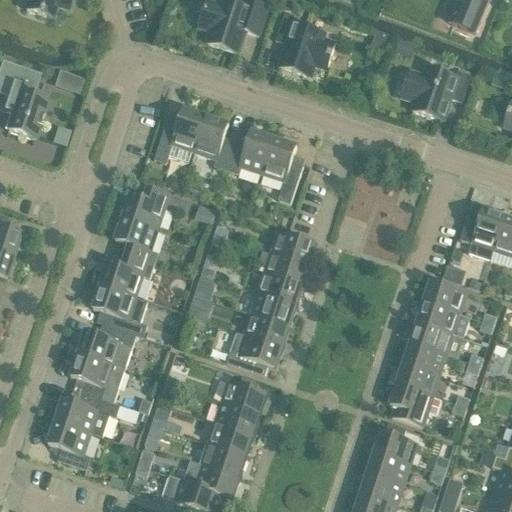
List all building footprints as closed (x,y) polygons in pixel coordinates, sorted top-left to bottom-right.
[(55,9),(67,13),(71,0),(27,0),(30,1),(25,13),(51,22),(55,9)] [(475,37),(490,0),(461,0),(451,27),(475,37)] [(211,35),(208,47),(238,57),(245,35),(257,38),(265,11),(253,7),(251,13),(222,4),(220,9),(207,5),(199,31),(211,35)] [(327,73),(335,47),(322,43),(324,38),(295,28),(297,22),(284,18),(276,45),(287,49),(280,71),(310,81),(314,68),(327,73)] [(0,67),(0,66),(0,90),(8,93),(3,109),(14,112),(7,134),(34,143),(46,105),(30,100),(37,79),(0,67)] [(456,81),(427,71),(424,80),(410,76),(402,101),(415,105),(413,114),(443,124),(450,102),(462,106),(471,79),(458,75),(456,81)] [(168,122),(154,163),(167,167),(169,159),(188,165),(191,156),(194,157),(206,121),(183,113),(179,126),(168,122)] [(206,121),(194,157),(216,164),(214,170),(226,174),(236,145),(225,141),(229,128),(206,121)] [(57,130),(52,145),(65,150),(70,134),(57,130)] [(236,145),(226,174),(238,178),(240,172),(262,179),(274,143),(251,136),(247,148),(236,145)] [(274,143),(262,179),(284,186),(278,204),(290,208),(304,167),(293,163),(297,151),(274,143)] [(167,190),(179,195),(183,183),(171,179),(167,190)] [(188,206),(147,192),(143,203),(130,199),(123,222),(158,234),(166,212),(183,218),(188,206)] [(204,211),(201,220),(213,224),(216,215),(204,211)] [(494,255),(506,219),(494,215),(493,216),(482,213),(480,221),(468,218),(460,243),(471,247),(468,258),(490,265),(493,255),(494,255)] [(0,256),(12,260),(20,238),(7,233),(11,222),(0,218),(0,256)] [(511,221),(506,219),(494,255),(511,260),(511,221)] [(154,270),(158,258),(151,255),(158,234),(123,222),(115,245),(128,249),(124,260),(154,270)] [(217,230),(214,238),(226,242),(228,234),(217,230)] [(307,269),(309,262),(312,262),(316,248),(279,236),(271,257),(307,269)] [(214,238),(211,247),(223,250),(226,242),(214,238)] [(0,281),(5,283),(12,260),(0,256),(0,281)] [(303,290),(307,277),(305,276),(307,269),(271,257),(265,277),(303,290)] [(150,282),(154,270),(124,260),(121,271),(108,267),(100,290),(136,302),(136,301),(143,280),(150,282)] [(203,272),(201,279),(213,283),(215,276),(203,272)] [(293,310),(296,303),(298,303),(303,290),(265,277),(258,298),(293,310)] [(201,279),(198,287),(210,291),(213,283),(201,279)] [(460,318),(467,297),(431,285),(428,293),(426,293),(422,306),(460,318)] [(136,302),(100,290),(93,313),(106,317),(102,328),(136,340),(142,342),(147,329),(140,327),(148,305),(136,301),(136,302)] [(289,331),(293,318),(291,317),(293,310),(258,298),(251,318),(289,331)] [(453,338),(460,318),(422,306),(417,318),(419,320),(417,327),(453,338)] [(190,312),(187,320),(199,324),(202,316),(190,312)] [(485,317),(482,325),(494,329),(497,321),(485,317)] [(280,351),(282,344),(285,344),(289,331),(251,318),(244,339),(280,351)] [(187,320),(184,331),(195,335),(196,332),(199,324),(187,320)] [(494,329),(482,325),(479,334),(491,338),(494,329)] [(446,359),(453,338),(417,327),(415,334),(412,334),(408,347),(446,359)] [(136,340),(102,328),(98,339),(85,335),(78,358),(124,373),(131,351),(132,352),(136,340)] [(280,351),(244,339),(236,336),(230,358),(227,367),(265,380),(268,370),(275,373),(280,359),(278,357),(280,351)] [(439,380),(446,359),(408,347),(404,359),(406,361),(404,368),(439,380)] [(113,407),(124,373),(78,358),(70,381),(83,385),(79,396),(113,407)] [(472,358),(469,366),(480,370),(483,362),(472,358)] [(480,370),(469,366),(466,375),(477,379),(480,370)] [(488,367),(483,380),(493,383),(497,370),(488,367)] [(433,400),(439,380),(404,368),(401,375),(399,375),(395,388),(433,400)] [(168,379),(165,388),(176,392),(179,383),(168,379)] [(260,419),(264,407),(262,405),(265,397),(229,385),(222,407),(260,419)] [(165,388),(162,397),(173,400),(176,392),(165,388)] [(441,403),(433,400),(395,388),(390,400),(392,402),(390,410),(395,411),(392,421),(422,431),(427,416),(436,418),(441,403)] [(113,407),(79,396),(76,407),(63,403),(55,426),(91,438),(102,441),(109,420),(116,422),(120,409),(113,407)] [(458,399),(455,408),(467,411),(470,403),(458,399)] [(142,403),(138,415),(148,418),(152,406),(142,403)] [(251,439),(253,432),(256,432),(260,419),(222,407),(215,427),(251,439)] [(467,411),(455,408),(452,416),(464,420),(467,411)] [(154,421),(151,429),(163,433),(166,424),(154,421)] [(86,474),(90,461),(84,459),(91,438),(55,426),(48,449),(61,453),(57,464),(86,474)] [(246,461),(251,448),(249,446),(251,439),(215,427),(208,448),(246,461)] [(151,429),(148,438),(160,442),(163,433),(151,429)] [(410,468),(417,447),(381,435),(379,443),(376,443),(372,456),(410,468)] [(237,480),(240,473),(242,473),(246,461),(208,448),(202,468),(237,480)] [(143,454),(138,470),(149,474),(155,457),(143,454)] [(403,489),(410,468),(372,456),(368,469),(370,470),(368,477),(403,489)] [(511,502),(511,477),(511,472),(511,464),(506,463),(506,462),(496,459),(492,471),(502,474),(494,497),(511,502)] [(232,503),(233,501),(237,489),(235,487),(237,480),(202,468),(190,465),(184,484),(183,485),(225,499),(224,500),(232,503)] [(436,467),(433,476),(444,480),(447,471),(436,467)] [(138,470),(135,478),(146,482),(149,474),(138,470)] [(433,476),(430,485),(441,488),(444,480),(433,476)] [(397,509),(403,489),(368,477),(365,484),(363,484),(359,497),(397,509)] [(225,499),(183,485),(169,480),(162,501),(173,505),(193,511),(220,511),(224,500),(225,499)] [(395,511),(397,509),(359,497),(354,510),(356,511),(395,511)] [(511,511),(511,502),(494,497),(488,511),(511,511)]
